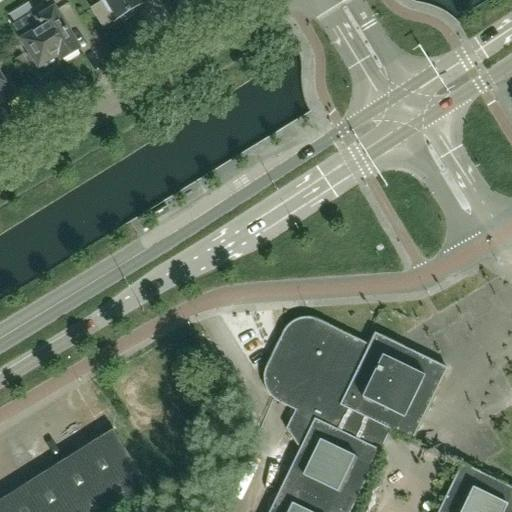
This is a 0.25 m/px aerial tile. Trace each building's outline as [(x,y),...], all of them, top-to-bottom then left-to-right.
[(102,0),(104,2),(93,9),(104,27),(118,19),(121,24),(139,13),(136,8),(143,3),(141,0),(102,0)] [(36,67),(38,66),(39,67),(59,55),(62,60),(80,49),(51,3),(13,26),(30,52),(28,53),(36,67)] [(350,511),(390,431),(412,441),(425,414),(447,369),(375,334),(369,345),(317,320),(314,319),(310,318),(306,318),(302,318),(299,319),(295,321),(292,322),(289,325),(287,327),(284,330),(283,332),(266,368),(264,372),(264,376),(263,379),(264,383),(265,387),(266,390),(268,393),(270,396),(272,399),(275,401),(279,403),(295,411),(286,429),(299,450),(268,511),(350,511)] [(53,478),(0,505),(0,511),(131,511),(137,502),(150,495),(138,471),(148,466),(127,426),(99,440),(93,451),(58,468),(53,478)] [(273,459),(269,470),(284,474),(287,463),(273,459)] [(511,511),(511,488),(461,464),(438,511),(511,511)]
